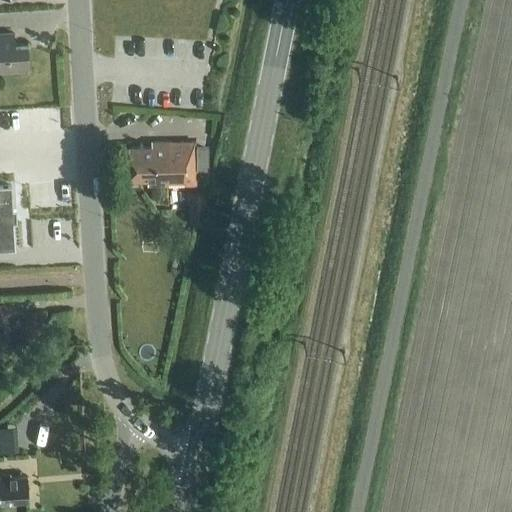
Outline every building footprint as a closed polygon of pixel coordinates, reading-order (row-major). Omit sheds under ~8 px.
[(14,48),(13,36),(0,36),(0,74),(28,72),(26,47),(14,48)] [(195,189),(194,146),(151,147),(151,150),(128,151),(129,184),(153,184),(153,189),(195,189)] [(0,190),(0,253),(14,253),(11,190),(0,190)] [(206,193),(190,194),(190,223),(206,223),(206,193)] [(11,479),(10,476),(0,476),(0,505),(29,503),(27,478),(11,479)]
